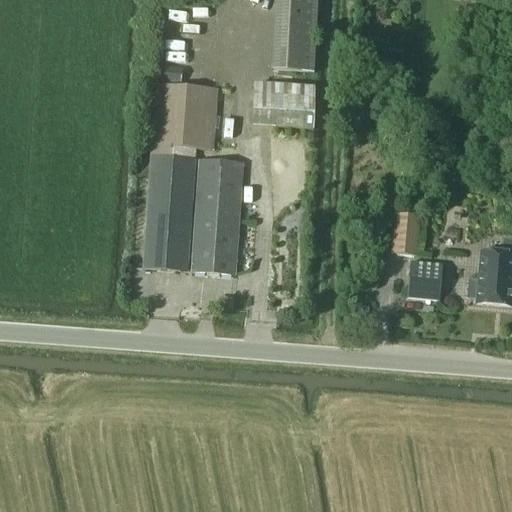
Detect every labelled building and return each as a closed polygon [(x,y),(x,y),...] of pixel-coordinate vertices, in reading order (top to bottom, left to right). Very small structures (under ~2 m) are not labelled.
[(314,76),(317,0),(275,0),(272,74),(314,76)] [(182,71),(161,68),(161,70),(153,69),(152,80),(180,84),(182,71)] [(253,129),(313,132),(315,89),(256,85),(253,129)] [(188,275),(195,162),(196,151),(213,152),(217,91),(156,86),(150,159),(142,271),(188,275)] [(234,278),(242,167),(199,164),(191,275),(234,278)] [(417,258),(420,219),(395,217),(392,256),(417,258)] [(511,241),(506,242),(505,255),(483,253),(480,284),(468,283),(466,298),(479,300),(478,306),(511,309),(511,241)] [(441,266),(410,264),(407,301),(438,303),(441,266)]
